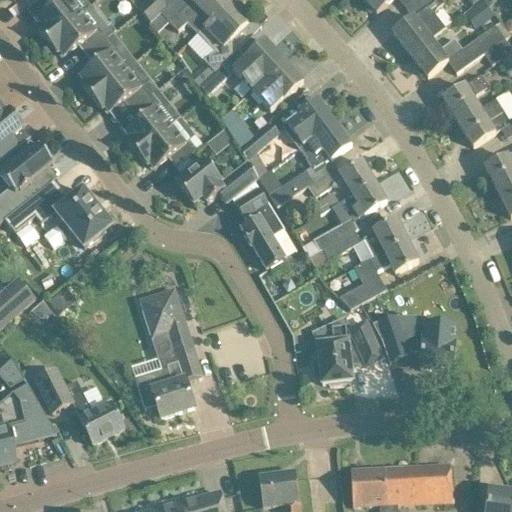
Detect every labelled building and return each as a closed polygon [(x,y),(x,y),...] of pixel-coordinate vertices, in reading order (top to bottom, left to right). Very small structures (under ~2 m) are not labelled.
[(11,0),(15,3),(17,2),(18,0),(22,0),(31,11),(41,2),(44,0),(11,0)] [(49,12),(35,23),(39,29),(37,31),(47,44),(81,16),(90,9),(82,0),(44,0),(41,2),(49,12)] [(162,16),(167,11),(155,0),(152,0),(139,13),(151,26),(162,16)] [(198,36),(229,6),(223,0),(195,0),(194,1),(192,0),(178,0),(167,11),(162,16),(170,25),(178,34),(187,25),(198,36)] [(361,0),(377,17),(395,0),(361,0)] [(426,0),(432,6),(415,20),(414,20),(393,36),(411,59),(432,42),(446,32),(435,17),(437,13),(445,7),(444,6),(445,0),(426,0)] [(482,2),(479,0),(469,0),(469,4),(473,9),(482,2)] [(485,26),(494,19),(483,4),(474,11),(485,26)] [(249,27),(241,18),(229,6),(198,36),(209,48),(208,48),(215,55),(204,64),(215,75),(223,68),(226,65),(227,64),(241,50),(233,42),(249,27)] [(81,16),(47,44),(57,57),(60,55),(65,60),(78,49),(86,59),(108,41),(113,37),(116,34),(110,27),(107,30),(90,9),(81,16)] [(511,39),(501,26),(496,30),(495,29),(467,51),(476,64),(484,59),(506,43),(511,39)] [(112,55),(122,47),(113,37),(108,41),(86,59),(93,68),(80,79),(84,85),(82,87),(92,100),(126,73),(112,55)] [(428,81),(464,53),(456,43),(441,54),(432,42),(411,59),(428,81)] [(511,52),(506,43),(484,59),(492,69),(511,54),(511,52)] [(252,95),(284,65),(265,44),(246,61),(232,74),(252,95)] [(284,103),(289,99),(303,85),(284,65),(252,95),(270,115),(284,102),(284,103)] [(208,99),(232,78),(223,68),(215,75),(208,83),(201,89),(208,99)] [(150,83),(140,90),(126,73),(92,100),(102,113),(105,111),(110,117),(124,106),(131,115),(158,93),(150,83)] [(184,73),(176,80),(180,85),(186,86),(191,82),(184,73)] [(201,89),(208,83),(202,77),(195,84),(200,90),(201,89)] [(473,101),(488,91),(481,79),(460,92),(443,103),(458,127),(480,113),(473,101)] [(171,129),(169,128),(180,120),(158,93),(131,115),(139,124),(125,135),(129,141),(127,143),(137,156),(171,129)] [(301,151),(335,126),(318,103),(297,119),(298,120),(284,130),(292,141),(293,140),(301,151)] [(511,126),(503,115),(496,103),(480,113),(458,127),(474,151),(495,137),(495,136),(511,126)] [(25,131),(16,120),(10,113),(7,116),(0,121),(0,165),(20,150),(13,141),(25,131)] [(171,129),(137,156),(148,169),(150,167),(155,173),(168,162),(176,171),(198,154),(189,143),(195,139),(180,120),(169,128),(171,129)] [(255,141),(253,138),(241,124),(229,134),(240,153),(255,141)] [(331,165),(336,161),(352,149),(335,126),(301,151),(300,153),(312,171),(314,174),(322,168),(329,163),(330,164),(331,165)] [(256,156),(280,138),(271,127),(255,141),(240,153),(248,162),(248,163),(256,156)] [(36,152),(32,147),(0,171),(0,177),(11,192),(0,200),(0,227),(40,195),(32,184),(53,167),(40,150),(36,152)] [(511,156),(508,159),(503,162),(485,171),(498,196),(511,189),(511,156)] [(246,192),(260,182),(248,163),(248,162),(221,184),(204,164),(176,186),(194,208),(203,202),(207,207),(219,198),(227,208),(246,192)] [(353,199),(375,186),(362,165),(345,175),(340,178),(341,179),(353,199)] [(309,190),(328,178),(322,168),(314,174),(312,171),(270,199),(278,211),(309,190)] [(334,189),(333,187),(328,178),(309,190),(317,202),(332,191),(334,189)] [(40,195),(5,224),(15,237),(36,220),(42,228),(56,217),(84,252),(112,230),(83,194),(70,204),(54,184),(40,195)] [(367,219),(370,217),(387,206),(375,186),(347,202),(358,222),(366,218),(367,219)] [(511,189),(498,196),(511,222),(511,221),(511,189)] [(260,193),(235,208),(248,227),(241,231),(244,236),(243,237),(251,251),(252,250),(267,274),(286,262),(273,241),(285,234),(260,193)] [(340,207),(333,196),(314,208),(320,218),(340,207)] [(355,235),(358,233),(353,223),(314,244),(320,255),(323,253),(355,235)] [(363,267),(407,244),(396,223),(379,232),(373,235),(374,237),(364,243),(360,245),(355,235),(323,253),(329,264),(353,250),(363,267)] [(395,278),(401,274),(419,265),(407,244),(363,267),(355,271),(364,288),(340,301),(351,314),(386,295),(377,275),(390,269),(395,278)] [(10,274),(1,263),(0,263),(0,283),(6,283),(9,280),(10,274)] [(0,334),(37,303),(18,282),(0,297),(0,334)] [(77,304),(67,291),(49,305),(59,318),(77,304)] [(189,339),(174,294),(140,305),(163,373),(135,382),(145,413),(146,413),(145,408),(156,405),(161,422),(194,411),(179,363),(195,358),(189,339)] [(52,316),(44,305),(33,313),(36,317),(40,318),(44,319),(49,319),(52,316)] [(397,321),(373,329),(382,344),(389,366),(410,359),(408,356),(421,356),(420,372),(452,376),(455,347),(453,347),(455,330),(426,327),(425,337),(402,335),(397,321)] [(366,370),(383,363),(375,344),(367,326),(350,333),(354,343),(318,348),(320,368),(323,388),(329,387),(329,389),(333,389),(336,389),(340,389),(343,388),(347,387),(346,385),(353,384),(351,369),(365,367),(366,370)] [(12,363),(0,373),(0,380),(10,392),(25,383),(17,368),(12,363)] [(94,415),(81,389),(79,384),(68,390),(58,372),(35,383),(53,417),(72,407),(94,449),(125,433),(111,406),(94,415)] [(0,471),(17,467),(13,449),(57,438),(28,387),(12,396),(14,398),(0,410),(0,471)] [(452,506),(451,489),(450,469),(351,475),(353,511),(380,510),(379,511),(397,511),(398,509),(452,506)] [(300,511),(298,495),(296,475),(259,480),(263,511),(281,509),(281,511),(300,511)] [(511,511),(511,496),(490,494),(487,511),(511,511)] [(224,511),(221,497),(165,511),(224,511)]
